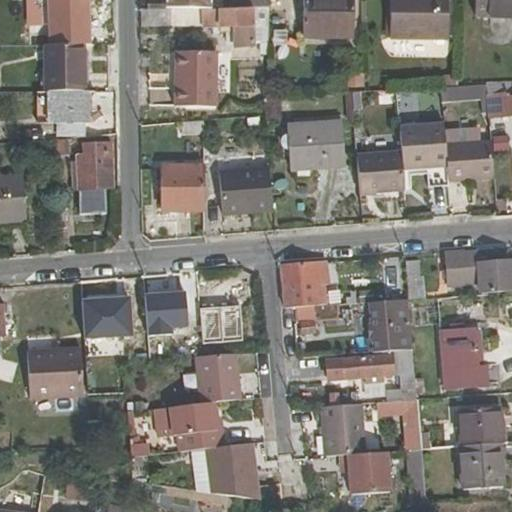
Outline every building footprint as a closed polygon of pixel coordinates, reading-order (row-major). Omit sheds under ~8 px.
[(46,0),(47,28),(88,26),(87,0),(46,0)] [(212,0),(168,0),(168,11),(212,10),(212,0)] [(304,40),(351,40),(351,11),(344,11),(343,0),(312,0),(313,11),(304,11),(304,40)] [(444,0),(392,0),(392,40),(445,41),(444,0)] [(511,0),(476,0),(476,18),(511,18),(511,0)] [(168,11),(139,11),(140,28),(211,28),(211,34),(225,34),(224,46),(231,47),(231,50),(254,49),(253,9),(212,10),(168,11)] [(83,44),(43,46),(44,93),(46,93),(84,91),(83,44)] [(214,53),(173,53),(173,92),(173,110),(214,109),(214,53)] [(441,87),(460,85),(460,74),(441,76),(441,87)] [(486,99),(485,83),(460,85),(441,87),(443,103),(486,99)] [(84,91),(46,93),(47,125),(55,124),(56,139),(64,138),(85,137),(84,91)] [(511,96),(486,99),(488,121),(511,118),(511,96)] [(282,121),(279,100),(268,101),(262,102),(263,115),(264,123),(282,121)] [(203,121),(181,124),(181,134),(203,135),(203,121)] [(343,168),(339,123),(289,127),(293,173),(343,168)] [(448,188),(448,183),(446,146),(444,126),(398,129),(400,151),(402,172),(426,170),(428,190),(448,188)] [(31,131),(31,141),(45,140),(50,140),(50,131),(31,131)] [(50,140),(45,140),(46,158),(66,157),(64,138),(56,139),(50,140)] [(448,183),(493,180),(490,143),(446,146),(448,183)] [(107,144),(80,146),(80,156),(74,156),(76,191),(111,187),(107,144)] [(400,151),(355,155),(359,196),(403,193),(402,172),(400,151)] [(160,214),(201,213),(202,166),(159,166),(160,214)] [(222,218),(271,214),(268,171),(219,175),(222,218)] [(19,178),(0,178),(0,224),(22,223),(19,178)] [(50,204),(52,229),(65,228),(63,202),(50,204)] [(477,295),(511,292),(511,262),(475,265),(473,253),(444,255),(448,288),(476,285),(477,295)] [(417,258),(403,259),(407,301),(425,300),(423,279),(419,279),(417,258)] [(278,268),(282,311),(324,307),(322,285),(327,284),(326,265),(278,268)] [(407,301),(368,304),(372,347),(380,346),(411,343),(407,301)] [(192,309),(160,312),(162,341),(194,339),(192,309)] [(444,392),(487,389),(486,368),(478,368),(475,331),(441,332),(444,392)] [(416,401),(411,343),(380,346),(381,356),(324,362),(327,383),(398,378),(401,402),(416,401)] [(80,348),(27,352),(30,400),(85,395),(80,348)] [(239,402),(235,354),(197,358),(202,405),(205,405),(239,402)] [(368,390),(370,404),(374,404),(392,403),(391,394),(387,394),(385,389),(368,390)] [(418,419),(416,401),(401,402),(399,402),(400,414),(404,453),(405,453),(421,452),(418,419)] [(376,415),(400,414),(399,402),(392,403),(374,404),(376,415)] [(126,405),(126,413),(145,411),(145,404),(126,405)] [(169,437),(170,454),(206,451),(208,451),(206,418),(205,405),(202,405),(153,410),(153,421),(162,421),(164,437),(169,437)] [(319,409),(322,459),(337,458),(359,456),(356,406),(319,409)] [(501,445),(503,445),(500,410),(459,413),(460,449),(501,445)] [(206,418),(208,451),(214,450),(211,419),(206,418)] [(460,449),(458,449),(460,490),(502,489),(501,445),(460,449)] [(206,451),(211,495),(228,498),(258,502),(254,447),(214,450),(208,451),(206,451)] [(426,503),(421,452),(405,453),(409,504),(426,503)] [(359,456),(337,458),(339,476),(346,475),(348,498),(386,495),(383,455),(359,456)]
